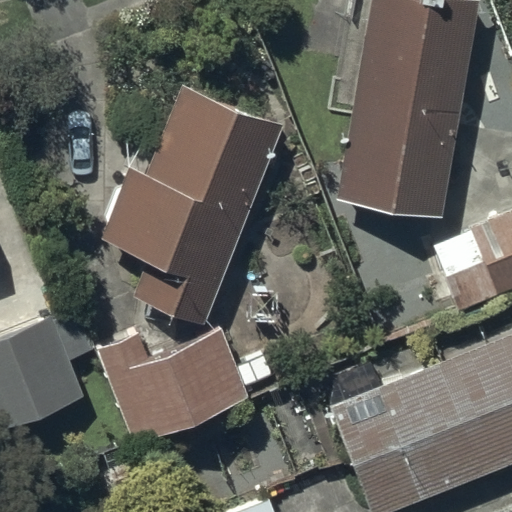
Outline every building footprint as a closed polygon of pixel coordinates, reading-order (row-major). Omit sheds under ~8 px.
[(490,0),(365,0),(333,190),(438,208),(454,121),(489,127),(505,34),(490,0)] [(127,155),(96,229),(143,248),(128,287),(200,316),(280,115),(180,74),(143,162),(127,155)] [(511,198),(466,218),(468,223),(428,240),(457,308),(511,284),(511,198)] [(0,325),(0,419),(79,388),(65,354),(91,343),(75,304),(50,314),(47,306),(0,325)] [(137,323),(94,341),(130,434),(245,388),(242,380),(271,368),(262,347),(233,358),(218,319),(147,347),(137,323)] [(342,389),(327,395),(371,511),(511,455),(511,322),(378,375),(369,352),(333,366),(342,389)] [(274,511),(266,490),(210,511),(274,511)]
